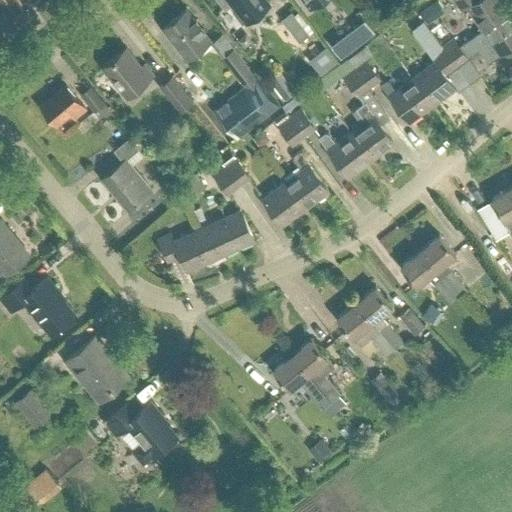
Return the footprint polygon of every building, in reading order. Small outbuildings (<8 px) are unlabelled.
[(0,0),(0,5),(12,21),(28,9),(21,0),(0,0)] [(232,1),(246,20),(269,2),(267,0),(219,0),(225,7),(232,1)] [(437,0),(420,11),(427,21),(444,10),(437,0)] [(465,5),(481,28),(511,8),(505,0),(453,0),(460,9),(465,5)] [(188,56),(210,39),(185,7),(164,23),(188,56)] [(441,44),(440,45),(455,65),(466,57),(465,56),(478,46),(487,60),(511,42),(511,9),(511,8),(481,28),(458,44),(452,36),(441,44)] [(282,18),(299,40),(308,32),(291,10),(282,18)] [(364,16),(330,42),(341,56),(375,30),(364,16)] [(440,45),(441,44),(435,36),(424,45),(429,53),(440,45)] [(365,42),(347,55),(347,56),(354,65),(372,51),(365,42)] [(126,95),(153,73),(143,60),(140,63),(125,44),(101,64),(126,95)] [(433,60),(411,76),(432,104),(455,86),(445,72),(455,65),(440,45),(429,53),(428,53),(433,60)] [(244,84),(215,107),(237,135),(279,102),(256,74),(234,46),(222,55),(244,84)] [(343,74),(354,65),(347,56),(329,70),(336,79),(343,74)] [(357,63),(372,83),(381,77),(366,57),(357,63)] [(191,74),(202,96),(230,83),(220,61),(191,74)] [(343,74),(358,94),(372,83),(357,63),(354,65),(343,74)] [(283,98),(295,89),(281,72),(270,80),(283,98)] [(180,108),(192,99),(171,74),(160,83),(180,108)] [(409,121),(432,104),(411,76),(388,93),(409,121)] [(74,115),(85,106),(65,82),(40,103),(56,122),(70,110),(74,115)] [(83,130),(111,108),(91,83),(80,92),(93,109),(77,122),(83,130)] [(355,128),(376,155),(395,141),(375,114),(375,113),(366,100),(357,107),(366,120),(361,123),(355,128)] [(352,111),(361,123),(366,120),(357,107),(352,111)] [(293,114),(306,131),(315,125),(301,108),(293,114)] [(278,125),(291,142),(306,131),(293,114),(278,125)] [(269,137),(262,127),(252,134),(259,144),(269,137)] [(349,175),(376,155),(355,128),(336,142),(328,131),(325,131),(319,135),(349,175)] [(128,156),(138,147),(128,135),(114,148),(123,159),(101,177),(127,208),(153,186),(128,156)] [(220,158),(225,164),(236,156),(231,149),(220,158)] [(300,167),(284,179),(304,207),(328,189),(308,161),(299,149),(293,153),(293,157),(300,167)] [(250,175),(236,156),(225,164),(213,173),(227,192),(250,175)] [(194,192),(205,185),(199,176),(188,183),(194,192)] [(282,223),(304,207),(284,179),(262,195),(282,223)] [(509,229),(511,227),(511,183),(490,196),(509,229)] [(199,225),(213,256),(238,245),(255,237),(241,206),(224,214),(199,225)] [(0,271),(4,269),(6,271),(28,252),(0,218),(0,271)] [(187,267),(213,256),(199,225),(174,236),(171,229),(157,235),(168,258),(181,252),(187,267)] [(419,248),(457,295),(466,287),(444,259),(454,251),(438,232),(419,248)] [(415,283),(426,274),(449,301),(457,295),(419,248),(400,264),(415,283)] [(50,331),(75,311),(57,290),(60,287),(48,274),(33,286),(24,275),(0,295),(11,308),(23,298),(50,331)] [(355,300),(394,347),(403,339),(380,312),(391,303),(376,284),(355,300)] [(336,316),(359,344),(370,335),(386,354),(394,347),(355,300),(336,316)] [(400,314),(415,332),(424,324),(410,306),(400,314)] [(99,398),(128,373),(94,332),(64,357),(99,398)] [(292,352),(331,398),(339,391),(324,372),(334,363),(310,336),(292,352)] [(425,337),(425,356),(442,355),(441,336),(425,337)] [(274,367),(291,387),(300,379),(315,398),(321,406),(322,405),(331,398),(292,352),(274,367)] [(370,378),(388,400),(398,392),(380,370),(370,378)] [(35,422),(50,409),(32,386),(16,399),(35,422)] [(128,423),(142,439),(133,447),(141,457),(150,449),(154,454),(177,435),(160,414),(163,412),(151,397),(135,410),(127,400),(104,419),(116,433),(128,423)] [(331,398),(322,405),(330,414),(338,408),(331,398)] [(321,436),(308,447),(317,458),(330,447),(321,436)] [(66,440),(42,460),(56,476),(79,456),(66,440)] [(46,467),(22,486),(33,499),(57,480),(46,467)]
